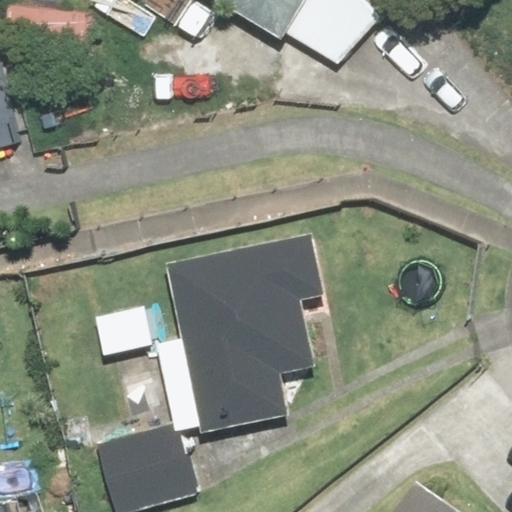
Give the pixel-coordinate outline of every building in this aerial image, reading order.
[(235,0),(298,38),(320,0),(235,0)] [(325,232),(180,259),(211,430),(302,413),(294,371),(329,364),(317,297),(336,293),(325,232)] [(103,352),(160,341),(148,280),(91,291),(103,352)] [(177,426),(96,442),(109,511),(150,511),(192,504),(177,426)] [(486,511),(431,473),(402,511),(486,511)]
